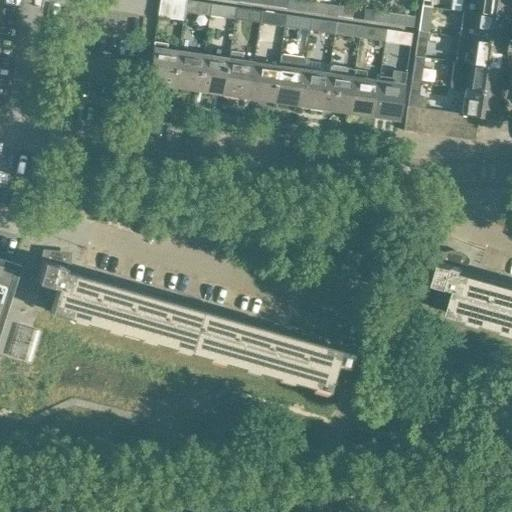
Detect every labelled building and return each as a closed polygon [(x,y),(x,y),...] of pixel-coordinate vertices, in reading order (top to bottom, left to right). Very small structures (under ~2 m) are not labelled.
[(0,0),(0,321),(6,300),(18,264),(0,258),(0,0)] [(184,20),(185,12),(187,0),(183,0),(159,0),(157,16),(184,20)] [(185,12),(209,15),(211,4),(187,0),(185,12)] [(262,0),(262,5),(286,9),(287,0),(262,0)] [(314,3),(293,0),(287,0),(286,9),(312,13),(314,3)] [(452,0),(451,9),(463,11),(508,18),(511,0),(452,0)] [(312,13),(337,17),(338,7),(314,3),(312,13)] [(235,8),(211,4),(209,15),(234,19),(235,8)] [(352,9),(338,7),(337,17),(351,19),(352,9)] [(234,19),(259,23),(261,11),(235,8),(234,19)] [(259,23),(284,26),(286,15),(261,11),(259,23)] [(463,11),(460,36),(505,43),(508,18),(463,11)] [(372,22),(387,24),(388,14),(373,12),(372,22)] [(388,14),(387,24),(412,28),(414,18),(388,14)] [(311,19),(286,15),(284,26),(310,30),(311,19)] [(420,15),(418,30),(428,31),(430,16),(420,15)] [(336,22),(311,19),(310,30),(334,34),(336,22)] [(334,34),(359,37),(361,26),(336,22),(334,34)] [(386,30),(361,26),(359,37),(384,41),(386,30)] [(412,33),(386,30),(384,41),(410,45),(412,33)] [(427,31),(418,30),(416,45),(425,47),(427,31)] [(460,36),(456,61),(501,68),(505,43),(460,36)] [(147,83),(173,86),(179,53),(167,51),(168,44),(153,42),(147,83)] [(198,90),(223,94),(229,50),(217,49),(216,59),(203,57),(198,90)] [(223,94),(248,97),(253,64),(242,62),(244,53),(229,50),(223,94)] [(173,86),(198,90),(203,57),(179,53),(173,86)] [(299,105),(303,71),(305,59),(280,55),(278,67),(273,101),(299,105)] [(414,55),(411,80),(420,82),(424,56),(414,55)] [(497,93),(501,68),(456,61),(454,61),(450,86),(465,88),(497,93)] [(278,67),(253,64),(248,97),(273,101),(278,67)] [(323,108),(348,112),(355,68),(329,64),(328,75),(323,108)] [(348,112),(373,116),(378,81),(365,79),(367,70),(355,68),(348,112)] [(399,120),(406,72),(392,70),(391,83),(378,81),(373,116),(399,120)] [(328,75),(303,71),(299,105),(323,108),(328,75)] [(411,80),(407,105),(419,107),(424,107),(426,99),(418,98),(420,82),(411,80)] [(461,115),(465,116),(478,117),(493,120),(497,93),(465,88),(461,113),(461,115)] [(403,130),(415,132),(419,107),(407,105),(403,130)] [(431,108),(424,107),(419,107),(415,132),(427,134),(431,108)] [(427,134),(439,136),(443,110),(431,108),(427,134)] [(454,112),(443,110),(439,136),(451,137),(454,112)] [(451,137),(462,139),(465,116),(461,115),(461,113),(454,112),(451,137)] [(478,117),(465,116),(462,139),(474,141),(478,117)] [(32,198),(41,201),(45,188),(36,185),(32,196),(32,198)] [(48,303),(52,304),(49,311),(326,391),(332,371),(336,372),(339,362),(348,364),(352,352),(63,270),(64,266),(63,266),(66,255),(45,253),(43,261),(41,260),(35,281),(40,282),(35,299),(48,303)] [(439,284),(434,300),(451,305),(449,313),(511,331),(511,285),(462,271),(463,268),(462,268),(465,257),(444,255),(442,262),(440,262),(434,283),(439,284)]
